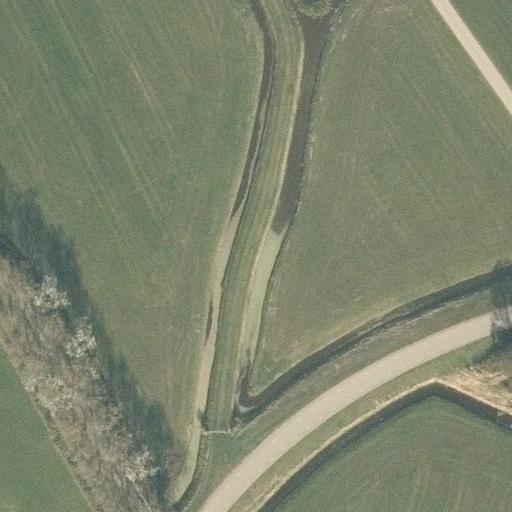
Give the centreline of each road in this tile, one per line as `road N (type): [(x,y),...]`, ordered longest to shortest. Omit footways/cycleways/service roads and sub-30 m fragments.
road 1 (tertiary): [(211,511),(295,428),(346,392),(385,367),(511,316)]
road 2 (track): [(0,277),(35,316),(140,511)]
